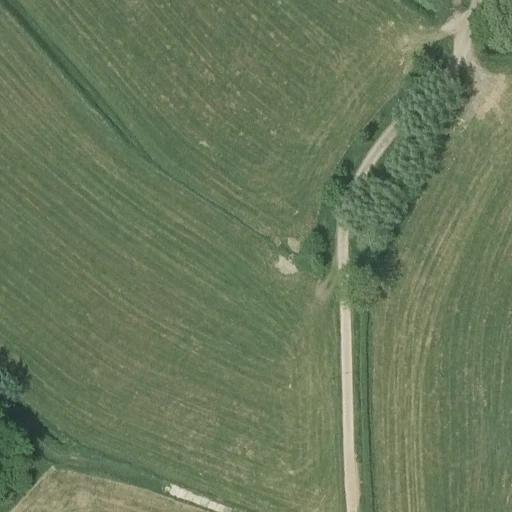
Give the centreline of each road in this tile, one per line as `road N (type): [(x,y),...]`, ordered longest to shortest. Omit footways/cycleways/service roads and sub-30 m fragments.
road 1 (track): [(474,21),(462,27),(459,53),(376,150),(347,206),(341,232),(351,511)]
road 2 (track): [(0,416),(61,461),(222,511)]
